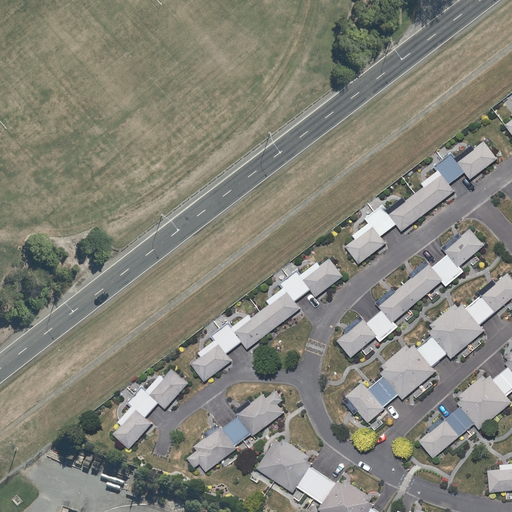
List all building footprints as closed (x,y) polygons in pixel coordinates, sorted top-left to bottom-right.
[(356,238),(346,245),(359,264),(386,243),(381,236),(397,224),(402,231),(455,191),(450,184),(465,172),(471,179),(498,158),(485,141),(475,148),(473,144),(456,157),(452,152),(434,166),(438,170),(422,182),(424,186),(406,200),(404,197),(388,209),(384,203),(365,217),(369,222),(353,234),(356,238)] [(352,357),(376,336),(381,341),(399,326),(395,321),(442,281),(447,286),(465,271),(460,266),(485,245),(470,228),(462,235),(459,232),(442,247),(448,254),(433,267),(427,260),(409,274),(412,277),(396,290),(394,288),(376,302),(382,309),(367,322),(361,315),(343,330),(346,333),(337,340),(352,357)] [(200,352),(202,355),(192,363),(206,381),(233,360),(227,353),(243,342),(248,348),(301,308),(296,301),(311,290),(316,296),(344,276),(330,258),(321,265),(318,261),(302,274),(298,269),(279,283),(283,288),(267,300),(270,304),(252,317),(249,314),(233,326),(230,321),(211,335),(215,340),(200,352)] [(481,325),(511,298),(511,277),(508,272),(496,282),(493,279),(479,292),(481,295),(466,308),(463,303),(458,307),(455,303),(430,324),(433,328),(429,332),(432,335),(417,347),(414,344),(410,347),(407,344),(382,365),(385,369),(381,372),(384,375),(369,388),(363,381),(346,396),(347,397),(344,400),(355,413),(359,410),(369,422),(386,408),(384,407),(400,394),(403,399),(436,370),(433,366),(448,354),(452,358),(485,330),(481,325)] [(511,351),(506,356),(509,359),(505,362),(508,366),(494,379),(490,375),(487,378),(484,375),(458,396),(461,399),(457,402),(461,405),(445,419),(443,415),(427,428),(429,431),(420,440),(434,458),(475,423),(480,429),(511,401),(507,395),(511,391),(511,351)] [(130,448),(153,422),(147,417),(160,403),(166,408),(189,382),(173,368),(164,377),(161,374),(148,389),(143,385),(133,396),(130,394),(126,399),(128,401),(128,402),(132,406),(119,421),(122,424),(114,433),(130,448)] [(236,445),(252,433),(254,436),(285,412),(278,403),(284,399),(276,390),(267,397),(264,393),(252,402),(250,399),(237,409),(239,412),(237,413),(238,416),(224,428),(222,425),(220,427),(217,424),(204,434),(206,436),(195,445),(198,449),(188,457),(195,466),(201,463),(207,471),(238,447),(236,445)] [(323,503),(319,508),(324,511),(380,511),(373,507),(375,503),(371,501),(373,497),(346,479),(343,482),(339,479),(337,482),(312,465),(313,463),(309,460),(311,456),(284,438),(281,441),(277,439),(257,467),(293,492),(298,486),(323,503)] [(511,462),(500,464),(501,468),(488,470),(490,492),(511,489),(511,462)]
